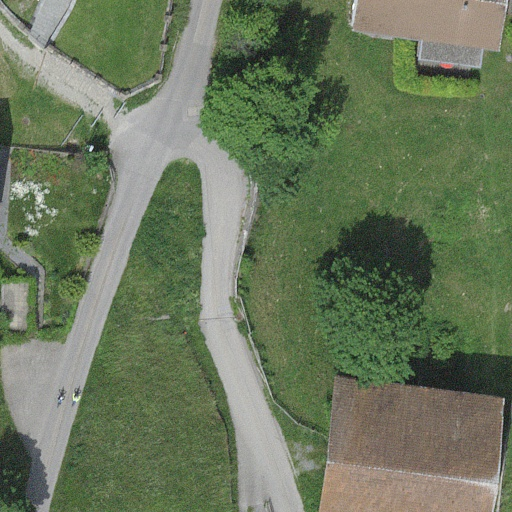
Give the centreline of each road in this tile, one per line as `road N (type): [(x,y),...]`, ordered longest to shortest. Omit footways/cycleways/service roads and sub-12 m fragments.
road 1 (residential): [(170,117),(219,162),(216,318),(289,511)]
road 2 (residential): [(33,511),(94,308),(170,117)]
road 3 (residential): [(170,117),(205,0)]
